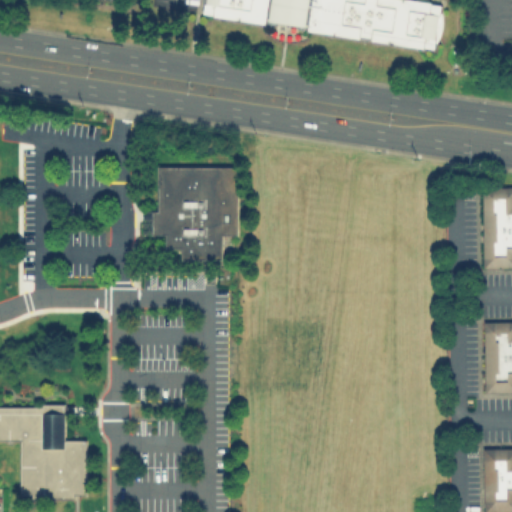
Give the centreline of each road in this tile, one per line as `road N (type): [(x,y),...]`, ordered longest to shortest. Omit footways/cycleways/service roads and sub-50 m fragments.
road 1 (primary): [(511,116),(0,36)]
road 2 (primary): [(0,73),(497,151)]
